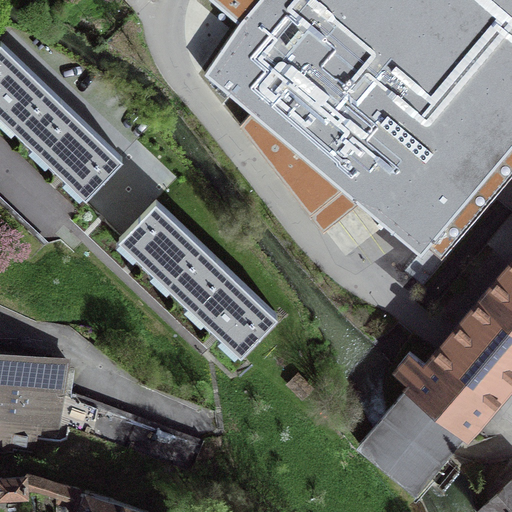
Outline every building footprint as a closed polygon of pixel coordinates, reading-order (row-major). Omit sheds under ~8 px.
[(511,0),(214,0),(240,22),(206,72),(251,110),(240,124),(324,230),(360,202),(422,254),(511,146),(511,0)] [(0,112),(24,135),(60,97),(0,40),(0,112)] [(121,154),(60,97),(24,135),(85,193),(121,154)] [(0,246),(22,268),(45,244),(0,202),(0,246)] [(182,290),(213,256),(155,203),(123,237),(182,290)] [(213,256),(182,290),(238,341),(269,307),(213,256)] [(511,259),(453,329),(511,377),(511,376),(511,259)] [(503,388),(511,377),(453,329),(443,341),(425,363),(410,351),(397,367),(412,379),(409,382),(410,383),(466,429),(467,430),(503,388)] [(192,472),(203,443),(67,393),(67,389),(66,389),(69,362),(0,352),(0,446),(34,450),(37,430),(59,433),(60,423),(192,472)] [(288,389),(300,400),(308,391),(296,380),(288,389)] [(415,490),(466,429),(410,383),(378,421),(359,444),(415,490)] [(0,479),(1,494),(24,493),(24,488),(27,488),(27,477),(0,478),(0,479)] [(105,500),(27,477),(27,488),(77,502),(78,497),(103,505),(105,500)] [(479,511),(511,511),(511,478),(478,510),(479,511)] [(100,511),(103,505),(78,497),(77,502),(76,503),(84,505),(81,511),(100,511)] [(103,505),(100,511),(143,511),(105,500),(103,505)]
